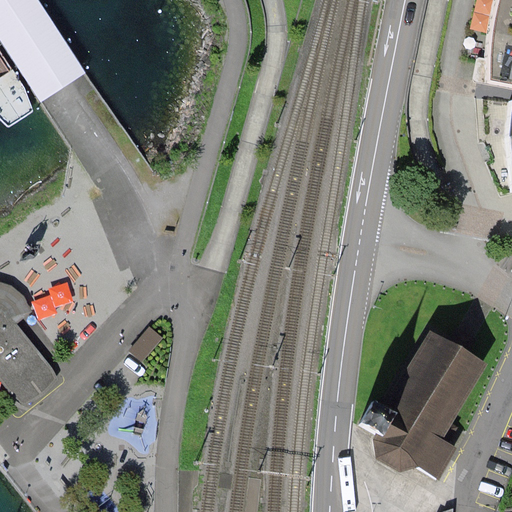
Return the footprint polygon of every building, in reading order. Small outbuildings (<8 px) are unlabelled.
[(86,76),(35,0),(0,0),(0,43),(39,106),(61,92),(86,76)] [(511,0),(495,0),(491,14),(485,49),(485,83),(511,89),(511,0)] [(509,195),(511,194),(511,103),(508,103),(503,140),(509,195)] [(17,324),(22,320),(32,312),(27,302),(24,297),(19,292),(13,288),(5,284),(0,283),(0,380),(12,396),(21,404),(23,406),(26,406),(28,405),(33,403),(42,397),(50,389),(56,382),(57,380),(57,378),(56,375),(52,367),(17,324)] [(377,436),(374,439),(378,459),(397,470),(413,466),(435,480),(453,448),(437,439),(446,424),(480,366),(463,356),(448,346),(430,336),(386,411),(371,402),(358,425),(377,436)]
